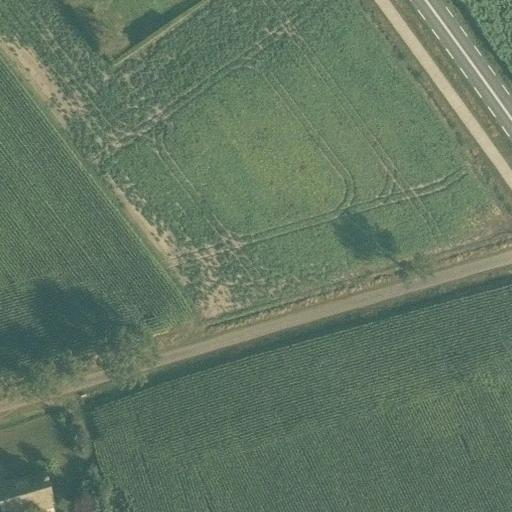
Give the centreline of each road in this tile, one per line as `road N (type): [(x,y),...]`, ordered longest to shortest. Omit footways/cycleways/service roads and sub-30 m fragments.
road 1 (unclassified): [(0,407),(511,259)]
road 2 (primary): [(511,127),(421,0)]
